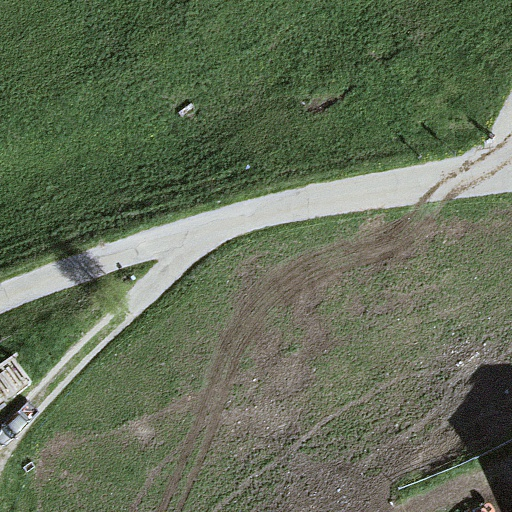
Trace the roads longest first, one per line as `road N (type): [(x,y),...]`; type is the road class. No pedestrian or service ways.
road 1 (unclassified): [(511,172),(311,200),(183,231),(0,296)]
road 2 (track): [(0,442),(174,266),(183,231)]
